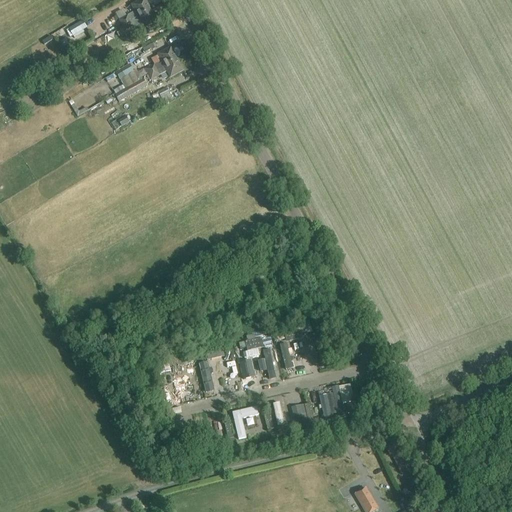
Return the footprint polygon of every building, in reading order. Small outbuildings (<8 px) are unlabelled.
[(121,26),(150,11),(144,0),(142,0),(131,6),(134,12),(118,21),(121,26)] [(143,29),(156,22),(150,11),(121,26),(124,32),(133,27),(133,28),(142,30),(143,29)] [(74,39),(84,33),(83,31),(87,28),(82,21),(66,31),(70,38),(73,37),(74,39)] [(43,46),(53,40),(51,35),(40,41),(43,46)] [(129,54),(140,47),(137,41),(125,47),(129,54)] [(148,75),(177,60),(170,49),(157,56),(161,62),(145,70),(148,75)] [(177,60),(148,75),(151,81),(166,72),(170,79),(183,72),(177,60)] [(120,71),(124,78),(133,73),(129,66),(120,71)] [(146,86),(143,80),(122,92),(126,98),(138,91),(146,86)] [(171,99),(166,89),(157,93),(164,106),(168,104),(167,101),(171,99)] [(129,123),(126,117),(118,122),(121,128),(129,123)] [(119,128),(115,121),(111,124),(115,130),(119,128)] [(300,330),(292,332),(294,341),(302,339),(300,330)] [(292,332),(284,334),(286,343),(294,341),(292,332)] [(263,348),(261,339),(253,341),(255,350),(263,348)] [(253,341),(245,343),(247,352),(255,350),(253,341)] [(307,342),(298,344),(305,373),(314,371),(307,342)] [(293,345),(283,347),(290,376),(300,374),(293,345)] [(224,357),(222,348),(214,350),(216,359),(224,357)] [(268,349),(259,351),(266,380),(275,377),(268,349)] [(214,350),(206,352),(208,361),(216,359),(214,350)] [(183,356),(185,366),(191,365),(189,355),(183,356)] [(185,366),(183,356),(175,358),(177,368),(185,366)] [(229,357),(219,359),(226,388),(236,386),(229,357)] [(175,358),(167,360),(169,370),(177,368),(175,358)] [(169,370),(167,360),(156,363),(159,372),(169,370)] [(208,362),(199,364),(206,393),(215,391),(208,362)] [(240,365),(243,381),(254,379),(250,363),(240,365)] [(188,368),(178,370),(185,399),(195,397),(188,368)] [(176,371),(167,373),(174,402),(183,400),(176,371)] [(338,385),(329,387),(336,416),(345,414),(338,385)] [(279,398),(270,400),(277,429),(287,427),(279,398)] [(358,401),(352,403),(354,411),(355,416),(360,415),(358,401)] [(308,422),(314,420),(310,404),(304,405),(308,422)] [(294,422),(302,420),(300,408),(291,409),(294,422)] [(240,410),(231,412),(238,441),(248,439),(240,410)] [(268,431),(274,429),(270,413),(264,415),(268,431)] [(228,440),(234,439),(230,423),(225,424),(228,440)] [(391,455),(401,475),(404,474),(409,484),(415,480),(396,442),(385,448),(389,456),(391,455)] [(363,511),(374,511),(379,510),(366,488),(354,496),(363,511)]
